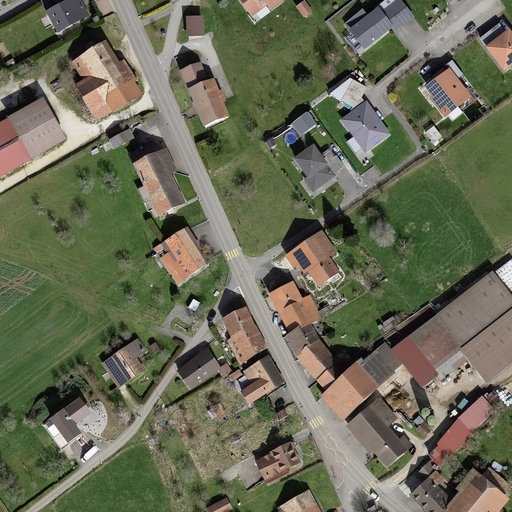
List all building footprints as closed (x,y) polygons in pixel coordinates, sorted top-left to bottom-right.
[(283,0),(239,0),(252,17),(266,6),(270,11),(284,1),(283,0)] [(305,0),(297,6),(304,17),(312,11),(305,0)] [(348,30),(364,49),(393,26),(396,30),(413,17),(399,0),(395,0),(382,11),(378,6),(348,30)] [(77,1),(49,16),(59,36),(88,21),(77,1)] [(199,22),(185,23),(186,39),(200,38),(199,22)] [(511,29),(510,27),(487,44),(505,68),(511,62),(511,29)] [(117,64),(105,43),(74,60),(85,81),(78,84),(95,113),(110,105),(112,110),(140,95),(121,62),(117,64)] [(187,95),(210,85),(201,61),(171,73),(181,97),(187,95)] [(450,68),(424,87),(446,116),(471,96),(450,68)] [(210,85),(187,95),(202,132),(226,122),(210,85)] [(366,101),(342,119),(366,152),(390,134),(366,101)] [(8,126),(29,162),(64,143),(44,106),(8,126)] [(307,112),(291,124),(300,136),(316,124),(307,112)] [(8,126),(0,130),(0,178),(29,162),(8,126)] [(435,126),(426,132),(433,143),(442,137),(435,126)] [(128,134),(112,144),(117,152),(133,142),(128,134)] [(273,138),(266,142),(270,148),(277,144),(273,138)] [(314,145),(293,159),(314,189),(334,175),(314,145)] [(164,156),(132,172),(157,223),(182,210),(166,178),(173,174),(164,156)] [(185,230),(156,247),(176,282),(205,265),(185,230)] [(318,236),(286,259),(298,275),(304,271),(317,287),(335,274),(325,260),(333,255),(318,236)] [(511,298),(493,273),(438,314),(465,350),(468,354),(511,321),(511,298)] [(290,287),(268,298),(287,337),(314,324),(304,303),(299,306),(290,287)] [(240,311),(221,322),(232,340),(227,343),(239,364),(263,350),(240,311)] [(434,373),(465,350),(438,314),(407,337),(434,373)] [(290,342),(301,356),(319,343),(308,328),(290,342)] [(357,363),(377,384),(400,363),(381,341),(357,363)] [(328,392),(343,376),(319,343),(301,356),(328,392)] [(138,344),(104,368),(118,389),(144,371),(137,360),(145,354),(138,344)] [(204,352),(178,370),(190,388),(216,370),(204,352)] [(251,384),(241,389),(248,402),(280,384),(267,359),(244,372),(251,384)] [(328,392),(323,399),(344,419),(377,384),(357,363),(343,376),(328,392)] [(79,396),(49,418),(67,442),(81,432),(75,425),(92,413),(79,396)] [(377,397),(347,425),(370,450),(373,448),(388,465),(409,446),(389,424),(396,418),(377,397)] [(431,458),(432,459),(438,465),(464,439),(454,428),(439,443),(443,446),(431,458)] [(289,443),(256,460),(266,481),(299,465),(289,443)] [(432,459),(417,473),(424,479),(438,465),(432,459)] [(451,500),(439,511),(496,511),(511,494),(511,487),(489,468),(483,476),(476,470),(451,500)] [(426,511),(439,511),(451,500),(427,478),(410,496),(426,511)] [(279,508),(281,511),(319,511),(307,488),(291,497),(293,501),(279,508)] [(225,499),(208,508),(209,511),(225,511),(231,510),(225,499)]
